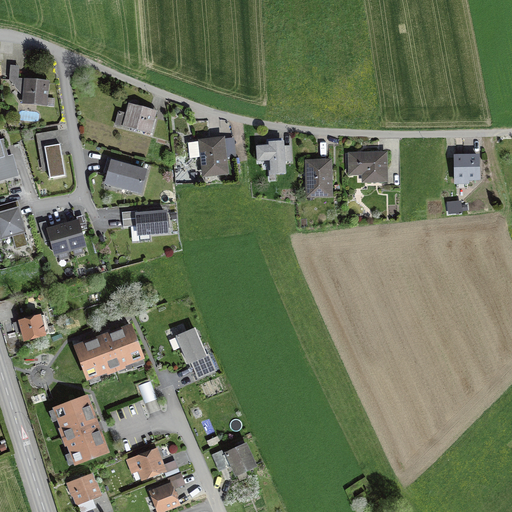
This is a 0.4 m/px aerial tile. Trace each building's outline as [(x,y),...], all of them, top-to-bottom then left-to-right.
[(23,79),(17,79),(18,69),(10,69),(9,81),(21,94),(22,95),(21,105),(46,107),(48,82),(23,79)] [(115,125),(150,135),(156,112),(128,104),(125,115),(118,113),(115,125)] [(61,132),(36,136),(42,172),(49,171),(50,178),(66,176),(62,156),(65,155),(61,132)] [(226,173),(222,140),(203,142),(204,157),(201,157),(203,176),(226,173)] [(290,162),(290,147),(282,147),(282,143),(269,144),(270,148),(257,149),(258,161),(270,160),(271,174),(284,174),(283,162),(290,162)] [(0,149),(0,184),(19,178),(13,157),(3,160),(0,149)] [(367,181),(367,182),(385,181),(384,155),(349,155),(350,174),(367,174),(367,181)] [(456,179),(477,179),(477,158),(455,158),(456,179)] [(120,166),(121,163),(107,159),(103,173),(108,174),(107,178),(116,181),(114,186),(139,192),(144,172),(120,166)] [(307,196),(330,196),(329,162),(309,163),(310,178),(307,178),(307,196)] [(458,204),(448,205),(449,213),(459,212),(458,204)] [(16,210),(8,213),(6,205),(0,206),(0,235),(1,238),(11,235),(12,240),(24,237),(16,210)] [(137,219),(122,220),(122,228),(137,226),(138,235),(166,232),(164,213),(136,216),(137,219)] [(53,251),(54,255),(84,247),(77,222),(68,225),(56,228),(47,231),(51,242),(49,245),(50,249),(53,251)] [(48,334),(44,316),(13,324),(16,334),(22,332),(24,341),(48,334)] [(129,322),(72,344),(86,380),(143,358),(129,322)] [(176,337),(187,364),(205,356),(194,330),(176,337)] [(214,371),(209,358),(203,361),(209,374),(214,371)] [(86,394),(51,407),(72,464),(107,452),(86,394)] [(211,456),(218,472),(228,468),(227,466),(231,464),(238,481),(247,477),(244,470),(253,466),(244,446),(223,456),(221,452),(211,456)] [(142,479),(163,471),(155,451),(134,459),(142,479)] [(98,496),(90,476),(71,484),(74,493),(73,495),(76,504),(98,496)] [(157,511),(158,511),(177,505),(170,486),(151,493),(157,511)]
